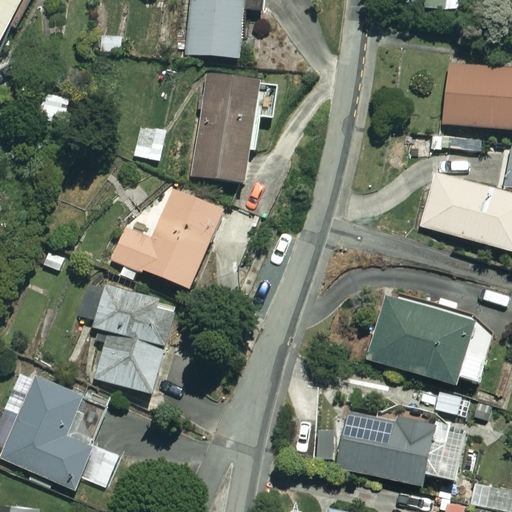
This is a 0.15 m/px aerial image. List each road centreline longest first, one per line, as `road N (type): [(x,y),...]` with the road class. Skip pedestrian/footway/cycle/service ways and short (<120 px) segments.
road 1 (residential): [(360,0),(321,209),(257,391)]
road 2 (residential): [(257,391),(193,511)]
road 3 (residential): [(257,391),(237,511)]
